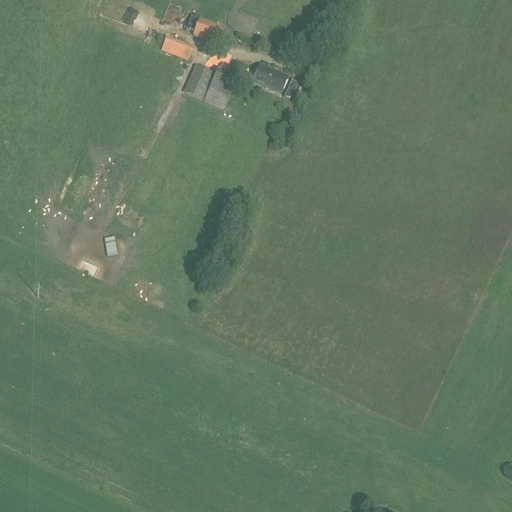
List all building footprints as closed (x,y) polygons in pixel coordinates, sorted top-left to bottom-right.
[(226,30),(200,20),(193,36),(219,47),(226,30)] [(161,52),(188,62),(193,48),(166,37),(161,52)] [(288,79),(260,66),(253,83),(281,95),(288,79)] [(197,68),(186,95),(202,102),(214,75),(197,68)] [(218,70),(216,76),(204,103),(223,111),(237,78),(218,70)] [(291,107),(282,125),(287,128),(296,109),(291,107)] [(109,238),(110,257),(121,256),(119,237),(109,238)]
